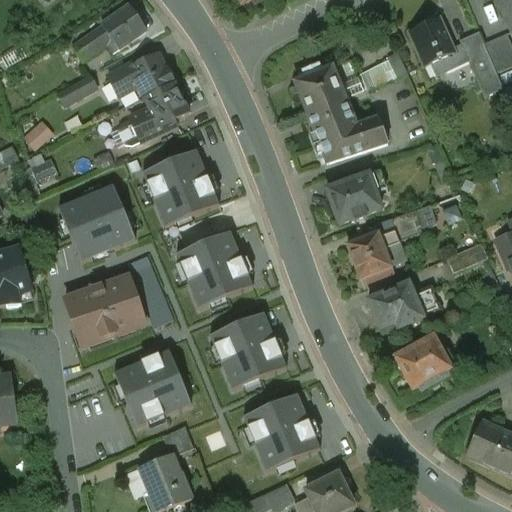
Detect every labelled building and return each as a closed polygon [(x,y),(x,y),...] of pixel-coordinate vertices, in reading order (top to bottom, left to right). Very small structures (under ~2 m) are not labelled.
[(36,0),(44,9),(55,0),(36,0)] [(236,0),(242,8),(254,0),(236,0)] [(511,0),(493,0),(510,36),(511,36),(511,0)] [(127,7),(100,26),(101,27),(117,51),(146,33),(127,7)] [(427,27),(408,36),(424,70),(439,64),(444,74),(467,64),(468,63),(461,49),(452,53),(438,22),(436,24),(434,20),(425,24),(427,27)] [(117,51),(101,27),(71,48),(81,63),(106,46),(111,55),(117,51)] [(459,44),(461,49),(468,63),(467,64),(483,100),(503,91),(496,76),(483,47),(478,36),(459,44)] [(511,52),(506,38),(483,47),(496,76),(511,69),(511,52)] [(397,56),(387,61),(397,81),(407,76),(397,56)] [(166,72),(158,58),(145,64),(143,60),(107,80),(111,87),(109,88),(108,90),(113,100),(116,100),(118,99),(118,100),(137,90),(143,102),(144,101),(144,102),(173,87),(174,86),(166,72)] [(336,69),(331,71),(345,103),(363,95),(347,59),(334,64),(336,69)] [(294,86),(307,118),(345,103),(331,71),(320,75),(317,68),(301,75),(304,82),(294,86)] [(89,79),(58,97),(64,109),(96,91),(89,79)] [(144,101),(143,102),(148,112),(130,122),(140,145),(177,128),(175,123),(188,116),(181,102),(181,101),(174,87),(173,87),(144,102),(144,101)] [(345,103),(307,118),(326,167),(388,147),(377,121),(356,129),(352,120),(345,103)] [(43,122),(23,138),(35,152),(55,137),(43,122)] [(12,149),(0,154),(0,171),(18,163),(12,149)] [(220,209),(196,153),(141,176),(165,232),(220,209)] [(39,182),(58,175),(54,163),(35,170),(39,182)] [(379,174),(326,194),(339,229),(354,223),(354,226),(367,221),(366,219),(381,213),(375,196),(386,193),(379,174)] [(128,246),(107,189),(50,209),(72,267),(100,256),(128,246)] [(441,229),(464,220),(458,204),(434,213),(441,229)] [(430,208),(389,224),(397,246),(424,236),(436,226),(430,208)] [(254,293),(231,237),(175,260),(199,316),(254,293)] [(377,237),(347,250),(361,283),(368,281),(370,286),(388,279),(385,274),(391,271),(377,237)] [(511,265),(511,239),(497,246),(508,270),(511,269),(510,266),(511,265)] [(482,251),(463,259),(476,291),(495,283),(482,251)] [(0,310),(6,310),(21,309),(18,298),(31,293),(28,282),(28,283),(22,263),(19,252),(4,257),(0,258),(0,310)] [(90,295),(64,305),(71,322),(73,321),(84,349),(81,350),(82,351),(146,327),(145,325),(143,326),(132,299),(134,298),(127,281),(102,291),(101,289),(95,291),(89,293),(90,295)] [(408,288),(368,305),(380,333),(395,327),(397,333),(422,323),(422,321),(440,313),(432,292),(418,298),(413,286),(408,288)] [(288,373),(264,316),(209,339),(232,396),(288,373)] [(432,342),(396,362),(398,365),(398,371),(402,374),(406,380),(406,385),(409,387),(412,392),(419,389),(421,394),(445,381),(443,376),(449,373),(446,368),(452,364),(446,354),(440,357),(432,342)] [(190,411),(167,354),(139,365),(111,376),(134,433),(190,411)] [(9,379),(0,379),(0,426),(0,427),(0,424),(0,422),(15,420),(9,379)] [(322,455),(299,399),(243,422),(267,478),(322,455)] [(498,434),(482,427),(468,459),(483,467),(498,434)] [(162,439),(169,460),(170,459),(171,460),(192,451),(184,429),(162,439)] [(511,440),(498,434),(483,467),(511,479),(511,440)] [(148,498),(142,500),(146,511),(164,511),(172,509),(172,510),(190,503),(180,477),(178,478),(171,460),(170,459),(169,460),(137,473),(148,498)] [(338,477),(305,493),(309,502),(296,509),(297,511),(346,511),(353,509),(338,477)] [(286,487),(245,506),(247,511),(267,511),(271,510),(272,507),(291,498),(286,487)]
